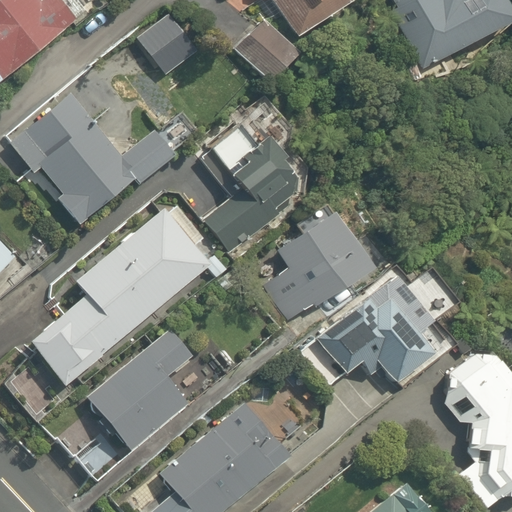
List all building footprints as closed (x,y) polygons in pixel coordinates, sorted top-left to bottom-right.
[(31,0),(0,0),(0,75),(73,13),(61,0),(34,0),(33,2),(31,0)] [(224,0),(206,0),(192,15),(230,53),(253,29),(224,0)] [(258,0),(291,46),(343,9),(335,0),(258,0)] [(384,0),(420,71),(502,30),(487,0),(384,0)] [(168,15),(132,39),(158,78),(194,53),(168,15)] [(123,153),(68,92),(4,151),(28,177),(34,172),(56,196),(50,202),(74,229),(127,181),(138,193),(170,164),(143,135),(123,153)] [(223,256),(275,217),(271,211),(303,187),(262,133),(246,146),(233,128),(192,158),(225,202),(198,222),(223,256)] [(359,277),(321,213),(292,231),(295,237),(271,252),(282,270),(259,283),(282,322),(359,277)] [(204,270),(156,214),(71,287),(83,301),(23,352),(59,394),(204,270)] [(0,297),(27,270),(0,244),(0,297)] [(403,291),(390,274),(293,350),(323,388),(354,363),(364,375),(371,370),(386,390),(413,369),(419,376),(450,351),(431,327),(453,310),(425,274),(403,291)] [(187,361),(162,332),(46,432),(90,484),(182,406),(162,382),(187,361)] [(505,505),(511,499),(511,388),(483,350),(437,385),(446,396),(438,402),(465,438),(466,467),(456,474),(484,510),(500,498),(505,505)] [(221,511),(281,459),(234,406),(155,476),(169,492),(146,511),(221,511)] [(397,511),(385,499),(371,511),(397,511)]
